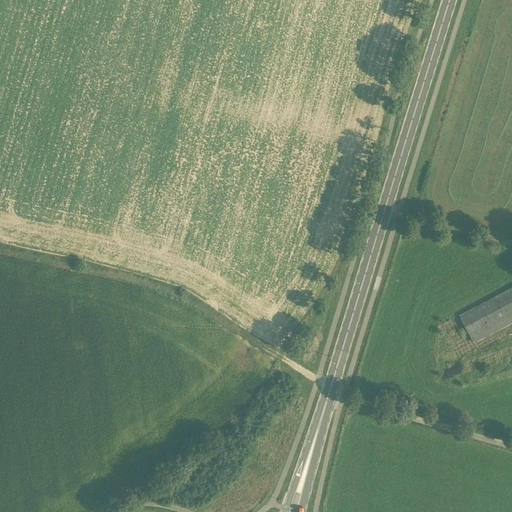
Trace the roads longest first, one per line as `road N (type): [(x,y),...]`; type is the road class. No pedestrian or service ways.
road 1 (primary): [(304,473),(449,0)]
road 2 (track): [(175,456),(248,396),(277,356),(341,397),(511,446)]
